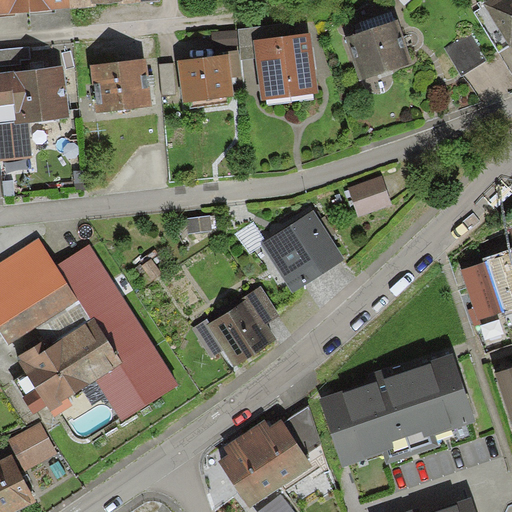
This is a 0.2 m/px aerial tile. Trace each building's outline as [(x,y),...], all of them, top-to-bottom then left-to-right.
[(23,3),(35,1),(34,0),(0,0),(0,5),(9,5),(10,10),(24,9),(23,3)] [(511,0),(496,0),(489,5),(511,40),(511,0)] [(511,45),(511,40),(489,5),(476,13),(501,53),(511,45)] [(395,24),(347,39),(361,82),(408,67),(395,24)] [(243,57),(260,56),(259,43),(290,40),(289,25),(240,29),(243,57)] [(234,45),(233,32),(216,33),(217,46),(234,45)] [(472,34),(446,50),(461,75),(487,59),(472,34)] [(310,78),(307,39),(290,40),(259,43),(260,56),(264,95),(292,92),(291,80),(310,78)] [(33,60),(32,48),(0,50),(0,69),(21,67),(20,61),(33,60)] [(184,101),(231,96),(228,70),(240,69),(238,50),(224,51),(225,58),(180,63),(184,101)] [(173,62),(158,64),(162,97),(177,96),(173,62)] [(151,107),(146,63),(97,68),(101,112),(151,107)] [(13,74),(19,123),(67,116),(60,68),(13,74)] [(0,125),(19,123),(13,74),(0,75),(0,125)] [(358,205),(388,194),(379,171),(349,182),(358,205)] [(303,214),(263,242),(296,288),(335,260),(303,214)] [(340,247),(354,240),(347,229),(334,236),(340,247)] [(0,267),(0,305),(52,272),(34,245),(0,267)] [(485,256),(499,299),(511,294),(511,256),(509,248),(485,256)] [(33,326),(44,343),(48,350),(93,322),(119,363),(96,378),(121,418),(174,385),(88,249),(56,269),(75,299),(33,326)] [(499,299),(485,256),(460,264),(474,307),(499,299)] [(0,334),(6,344),(33,326),(75,299),(56,269),(52,272),(0,305),(0,334)] [(243,289),(247,294),(262,316),(276,307),(257,279),(243,289)] [(271,330),(262,316),(247,294),(208,319),(232,356),(271,330)] [(49,408),(96,378),(119,363),(93,322),(48,350),(44,343),(18,359),(26,371),(12,380),(32,411),(46,402),(49,408)] [(448,351),(327,393),(352,467),(473,426),(448,351)] [(511,410),(511,360),(494,367),(509,412),(511,410)] [(318,418),(306,398),(282,413),(304,447),(318,436),(318,418)] [(249,434),(276,475),(309,454),(304,447),(282,413),(249,434)] [(54,455),(39,427),(13,440),(28,468),(54,455)] [(276,475),(249,434),(221,453),(248,494),(276,475)] [(0,511),(13,511),(34,501),(10,457),(0,462),(0,511)] [(294,511),(280,492),(255,510),(256,511),(294,511)] [(473,511),(469,498),(425,511),(473,511)]
